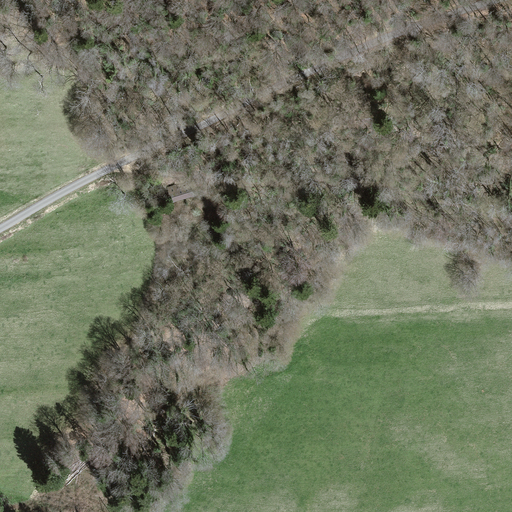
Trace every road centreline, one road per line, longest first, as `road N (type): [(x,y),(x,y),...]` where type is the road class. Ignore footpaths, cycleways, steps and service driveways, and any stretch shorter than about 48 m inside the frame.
road 1 (unclassified): [(0,228),(197,124),(509,0)]
road 2 (track): [(117,166),(386,181),(511,225)]
